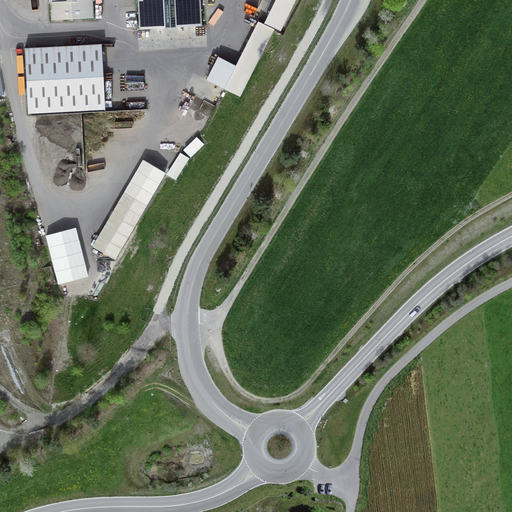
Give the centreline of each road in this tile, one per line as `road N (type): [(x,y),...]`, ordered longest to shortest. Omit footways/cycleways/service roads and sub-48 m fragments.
road 1 (unclassified): [(258,432),(226,415),(198,381),(188,338),(191,294),(216,230),(351,0)]
road 2 (track): [(511,196),(446,238),(287,397),(252,397),(233,382),(208,323)]
road 3 (track): [(423,0),(227,303),(208,323),(188,326)]
road 4 (unclassified): [(511,282),(452,318),(376,390),(348,481),(301,464)]
road 5 (tertiary): [(511,236),(425,297),(298,426)]
road 6 (tertiary): [(262,465),(198,502),(59,511)]
